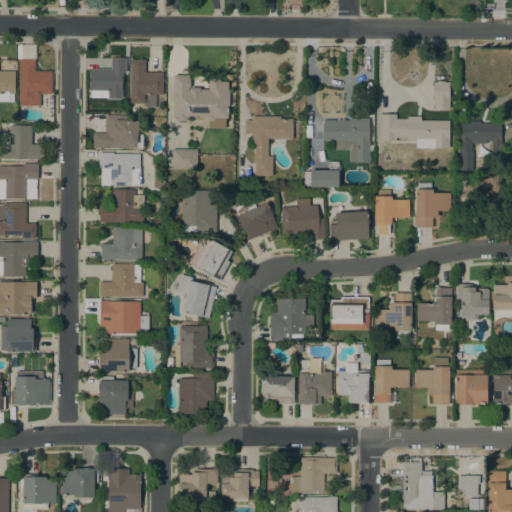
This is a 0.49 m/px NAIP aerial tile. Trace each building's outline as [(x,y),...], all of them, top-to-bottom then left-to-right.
[(35,45),(35,58),(34,58),(34,71),(51,71),(51,93),(39,93),(39,105),(19,105),(19,102),(18,102),(18,58),(17,58),(17,45),(35,45)] [(110,69),(110,58),(125,58),(125,72),(122,72),(122,76),(121,76),(121,98),(107,98),(107,91),(90,90),(90,68),(110,69)] [(145,107),(145,95),(144,95),(143,103),(129,103),(130,60),(144,60),(144,72),(162,72),(162,94),(156,94),(155,107),(145,107)] [(0,71),(14,71),(14,93),(13,93),(13,102),(0,102),(0,71)] [(206,118),(198,118),(198,116),(187,116),(187,118),(186,118),(186,121),(176,120),(176,118),(173,118),(173,100),(172,100),(172,91),(173,91),(173,75),(188,75),(188,78),(190,78),(189,87),(188,87),(188,89),(189,89),(189,87),(199,88),(199,89),(208,90),(208,78),(220,78),(220,81),(227,82),(227,89),(229,89),(228,105),(227,105),(227,118),(214,118),(214,120),(206,120),(206,118)] [(447,81),(431,81),(432,109),(448,108),(447,81)] [(105,133),(105,115),(128,115),(128,120),(131,120),(131,121),(138,121),(138,134),(142,134),(142,147),(136,147),(136,148),(92,148),(92,133),(105,133)] [(279,117),(279,119),(292,119),(292,138),(267,138),(267,156),(271,156),(271,176),(254,175),(254,144),(251,144),(251,133),(244,133),(244,120),(251,120),(251,116),(279,117)] [(368,119),(368,141),(369,141),(369,145),(372,145),(372,151),(369,151),(369,152),(370,152),(370,161),(368,161),(368,162),(351,162),(351,145),(334,145),(334,140),(329,140),(328,141),(325,141),(324,140),(322,140),(322,120),(340,120),(341,119),(344,119),(345,120),(348,120),(348,118),(368,119)] [(442,120),(442,138),(442,142),(433,142),(433,144),(417,144),(417,140),(406,140),(406,137),(394,137),(394,118),(407,119),(407,120),(442,120)] [(500,123),(500,139),(501,140),(501,161),(490,161),(490,143),(471,143),(471,151),(472,151),(472,157),(477,157),(477,169),(458,169),(458,154),(459,154),(459,138),(460,138),(460,122),(471,122),(472,121),(474,120),(476,120),(478,121),(479,121),(480,123),(500,123)] [(31,144),(43,144),(43,159),(27,159),(27,158),(0,158),(0,145),(8,145),(8,126),(31,126),(31,144)] [(196,149),(196,169),(171,169),(172,149),(196,149)] [(139,154),(139,167),(141,167),(141,184),(130,184),(130,185),(110,185),(110,168),(98,168),(98,152),(112,152),(112,154),(139,154)] [(337,187),(309,186),(309,185),(303,185),(304,171),(309,171),(309,169),(328,170),(328,161),(337,161),(337,170),(338,170),(337,187)] [(0,166),(22,166),(22,163),(37,163),(37,179),(25,179),(25,198),(3,198),(3,197),(0,197),(0,183),(4,183),(4,182),(3,182),(3,180),(0,180),(0,166)] [(492,180),(480,181),(481,201),(489,201),(489,194),(492,194),(492,180)] [(437,217),(431,218),(432,226),(415,227),(414,189),(417,189),(417,182),(430,182),(430,189),(432,189),(432,193),(449,193),(449,210),(437,210),(437,217)] [(99,206),(111,206),(111,189),(134,189),(134,195),(143,195),(143,208),(142,208),(142,222),(98,222),(99,206)] [(374,196),(377,196),(377,189),(388,189),(388,196),(391,196),(391,199),(408,199),(408,217),(391,217),(391,224),(389,224),(389,233),(387,233),(387,234),(377,234),(375,234),(375,224),(374,224),(374,196)] [(181,190),(215,191),(215,232),(182,231),(182,226),(181,226),(181,190)] [(324,234),(325,239),(311,240),(310,233),(282,235),(281,229),(282,229),(281,207),(296,206),(295,199),(309,198),(309,205),(316,205),(317,218),(323,218),(324,234)] [(245,203),(246,204),(252,201),(255,208),(266,203),(277,227),(246,240),(236,215),(237,215),(234,208),(245,203)] [(25,203),(25,223),(35,223),(35,238),(21,238),(21,235),(0,235),(0,205),(2,205),(2,203),(25,203)] [(366,211),(368,238),(330,240),(329,225),(335,224),(334,213),(366,211)] [(100,244),(112,244),(112,227),(141,227),(141,259),(100,259),(100,244)] [(212,240),(231,252),(226,260),(228,262),(218,280),(188,262),(202,239),(212,240)] [(0,242),(37,242),(37,258),(27,258),(27,266),(24,266),(24,276),(1,276),(1,275),(0,275),(0,242)] [(99,281),(111,281),(111,263),(133,264),(133,282),(142,282),(142,296),(99,296),(99,281)] [(208,318),(181,312),(186,293),(176,290),(180,274),(191,277),(190,281),(215,287),(208,318)] [(492,285),(506,285),(506,283),(509,283),(509,279),(511,279),(511,310),(492,310),(492,285)] [(0,282),(36,282),(36,302),(29,302),(29,305),(30,305),(30,313),(29,313),(29,314),(0,314),(0,282)] [(471,284),(471,288),(487,288),(487,289),(488,289),(488,314),(473,314),(473,319),(461,319),(461,314),(460,314),(460,299),(455,299),(455,284),(471,284)] [(450,287),(450,296),(450,324),(448,324),(448,330),(434,330),(434,324),(433,324),(433,321),(416,321),(416,303),(435,303),(435,288),(450,287)] [(408,331),(408,338),(395,338),(395,330),(393,330),(393,327),(376,327),(376,309),(388,309),(388,302),(393,302),(393,293),(410,293),(410,331),(408,331)] [(276,296),(304,296),(304,315),(312,315),(312,327),(303,327),(303,334),(300,334),(300,338),(289,338),(289,334),(288,334),(288,340),(269,340),(269,312),(276,313),(276,296)] [(340,300),(340,297),(368,297),(367,311),(368,311),(368,330),(329,329),(330,300),(340,300)] [(139,334),(104,333),(104,326),(99,326),(99,300),(106,300),(106,301),(139,301),(139,327),(139,334)] [(146,333),(147,315),(138,315),(138,333),(146,333)] [(5,351),(5,350),(0,350),(0,326),(6,326),(6,319),(30,319),(30,328),(32,328),(32,344),(35,344),(35,351),(32,351),(5,351)] [(200,326),(200,325),(206,325),(206,353),(213,353),(213,367),(192,367),(175,367),(175,345),(178,345),(178,326),(200,326)] [(136,368),(128,368),(128,372),(99,372),(99,347),(105,347),(105,338),(128,339),(128,348),(136,348),(136,368)] [(447,357),(447,366),(448,366),(448,404),(431,404),(431,395),(426,395),(426,387),(414,387),(414,370),(432,370),(432,366),(433,366),(433,357),(447,357)] [(375,366),(375,359),(389,359),(389,366),(391,366),(391,369),(408,369),(408,387),(397,387),(397,386),(393,386),(393,387),(389,387),(389,402),(374,402),(374,366),(375,366)] [(310,373),(321,373),(321,371),(330,371),(330,390),(331,390),(331,395),(320,395),(320,404),(297,404),(297,398),(298,374),(298,360),(310,360),(310,373)] [(367,403),(348,402),(348,395),(337,395),(337,371),(344,371),(344,363),(356,363),(356,373),(368,373),(367,403)] [(486,370),(486,403),(477,403),(477,406),(471,406),(471,403),(471,404),(458,404),(458,403),(454,403),(454,375),(455,375),(455,370),(486,370)] [(511,404),(508,405),(508,403),(505,403),(505,404),(492,404),(491,370),(511,370),(511,404)] [(14,391),(14,376),(15,376),(15,371),(42,371),(42,379),(48,379),(48,381),(50,381),(50,401),(48,401),(48,403),(35,403),(35,405),(14,405),(14,404),(10,404),(10,391),(14,391)] [(213,373),(212,400),(206,400),(205,414),(177,414),(177,379),(192,379),(192,372),(213,373)] [(131,408),(124,408),(124,414),(101,414),(101,402),(98,402),(98,392),(98,383),(98,380),(100,380),(100,376),(112,376),(112,380),(127,380),(127,381),(132,381),(131,408)] [(293,403),(260,403),(260,376),(293,376),(293,403)] [(332,458),(332,457),(336,457),(336,473),(323,473),(323,493),(317,493),(317,492),(289,492),(289,476),(299,476),(299,471),(296,471),(296,467),(299,467),(299,458),(300,458),(300,457),(332,458)] [(403,462),(420,462),(420,471),(430,471),(430,475),(431,475),(431,492),(443,492),(443,509),(402,508),(402,495),(403,462)] [(60,471),(72,471),(72,468),(82,468),(90,468),(90,469),(97,469),(97,483),(93,483),(93,497),(91,497),(90,501),(66,501),(66,495),(59,495),(60,471)] [(124,508),(124,511),(106,511),(107,469),(127,469),(127,475),(131,475),(131,474),(138,474),(138,475),(139,475),(139,508),(124,508)] [(176,500),(176,493),(178,493),(178,473),(187,473),(187,475),(191,475),(191,472),(194,472),(194,469),(216,469),(216,483),(205,483),(205,491),(214,491),(214,497),(207,497),(207,501),(176,500)] [(252,470),(252,471),(258,471),(258,486),(247,486),(247,502),(227,501),(227,498),(220,498),(220,470),(252,470)] [(504,490),(511,490),(511,511),(487,511),(487,471),(504,471),(504,490)] [(18,474),(37,474),(37,477),(46,477),(46,479),(55,479),(55,503),(47,503),(47,508),(22,509),(22,487),(18,487),(18,474)] [(477,495),(462,495),(462,489),(457,489),(457,476),(462,476),(462,475),(478,475),(478,483),(477,483),(477,495)] [(8,511),(0,511),(0,478),(8,478),(8,511)] [(299,511),(299,496),(329,496),(334,496),(334,497),(336,497),(336,511),(299,511)] [(482,498),(482,510),(467,509),(467,498),(482,498)]
